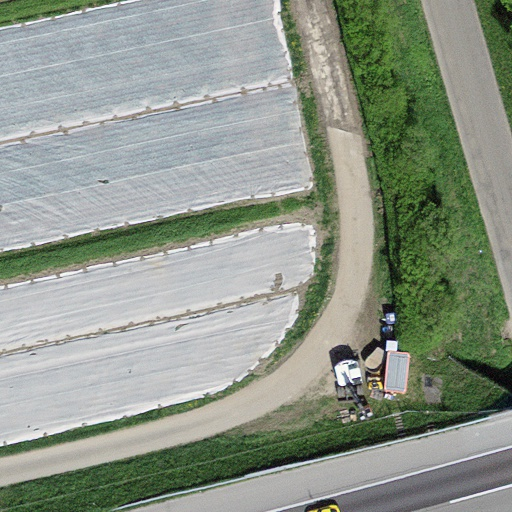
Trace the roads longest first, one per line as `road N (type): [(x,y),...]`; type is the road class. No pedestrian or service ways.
road 1 (track): [(0,472),(237,410),(277,390),(310,360),(342,312),(357,262),(354,186),(313,0)]
road 2 (unclassified): [(447,0),(511,223)]
